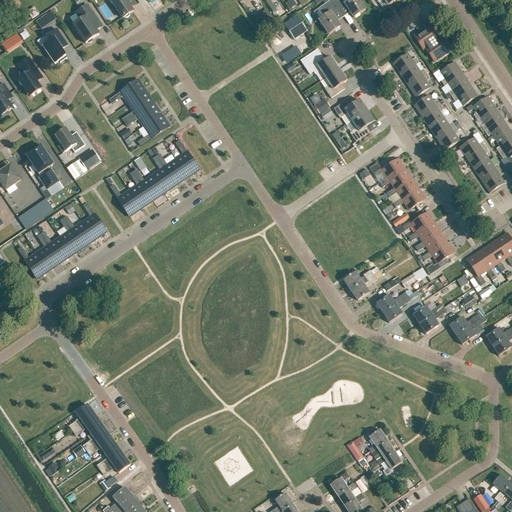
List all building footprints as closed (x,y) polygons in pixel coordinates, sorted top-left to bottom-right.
[(133,12),(131,9),(136,6),(131,0),(118,0),(119,0),(113,4),(123,19),(124,18),(126,19),(129,17),(129,15),(133,12)] [(292,0),(291,0),(285,4),(289,10),(297,6),(292,0)] [(323,2),(325,5),(320,8),(326,16),(319,21),(329,35),(340,28),(332,15),(339,10),(332,0),(331,0),(316,0),(315,1),(317,5),(323,2)] [(332,0),(339,10),(345,6),(354,19),(365,11),(358,0),(350,0),(349,1),(347,0),(332,0)] [(99,35),(96,31),(102,27),(97,20),(87,6),(76,14),(81,21),(73,26),(86,44),(87,43),(89,44),(92,42),(92,40),(99,35)] [(34,8),(27,13),(32,20),(39,15),(34,8)] [(55,21),(50,13),(36,23),(41,30),(55,21)] [(269,24),(262,14),(253,19),(260,30),(269,24)] [(294,41),(308,32),(297,16),(283,25),(294,41)] [(441,38),(437,32),(441,29),(434,18),(423,25),(426,30),(414,38),(423,51),(425,50),(434,63),(452,50),(443,37),(441,38)] [(67,59),(61,51),(67,47),(68,47),(57,30),(46,37),(50,43),(43,48),(55,65),(59,62),(60,64),(67,59)] [(23,45),(17,35),(1,46),(8,55),(23,45)] [(321,72),(325,79),(339,70),(331,58),(325,62),(318,50),(300,62),(310,76),(313,73),(315,76),(321,72)] [(416,66),(419,64),(415,59),(412,61),(408,55),(393,65),(401,76),(416,66)] [(41,90),(37,83),(42,79),(40,76),(29,59),(19,66),(25,75),(18,80),(30,98),(41,90)] [(289,73),(298,68),(294,62),(285,67),(289,73)] [(447,85),(462,75),(455,63),(440,73),(444,80),(441,82),(444,87),(448,85),(447,85)] [(420,72),(416,66),(401,76),(408,87),(426,75),(423,70),(420,72)] [(339,70),(325,79),(330,86),(325,90),(331,100),(345,90),(341,86),(347,82),(339,70)] [(426,75),(408,87),(416,99),(431,89),(426,82),(430,80),(426,75)] [(452,98),(470,86),(462,75),(447,85),(448,85),(452,91),(448,93),(449,94),(452,98)] [(128,105),(146,93),(138,81),(120,93),(109,101),(112,105),(123,97),(128,105)] [(12,110),(7,102),(12,99),(10,96),(3,86),(0,87),(0,117),(1,119),(8,115),(7,113),(12,110)] [(470,86),(452,98),(455,103),(458,101),(463,107),(478,97),(470,86)] [(125,124),(154,104),(146,93),(128,105),(133,113),(122,120),(125,124)] [(422,118),(440,106),(437,101),(433,103),(429,97),(414,107),(422,118)] [(480,119),(495,109),(487,98),(473,108),(477,114),(473,116),(477,122),(480,119)] [(320,114),(331,107),(325,99),(314,106),(320,114)] [(352,121),(366,112),(359,101),(353,105),(349,100),(334,110),(340,119),(347,114),(352,121)] [(154,104),(125,124),(127,128),(138,120),(144,128),(162,116),(154,104)] [(429,129),(444,119),(440,113),(443,111),(440,106),(422,118),(429,129)] [(324,121),(332,115),(329,109),(320,115),(324,121)] [(484,133),(503,120),(495,109),(480,119),(484,125),(481,127),(484,133)] [(366,112),(352,121),(357,128),(349,134),(356,143),(371,133),(367,127),(374,123),(366,112)] [(162,116),(144,128),(149,136),(138,143),(140,147),(151,140),(152,140),(170,128),(162,116)] [(437,140),(455,128),(452,123),(448,126),(444,119),(429,129),(437,140)] [(495,141),(510,131),(503,120),(484,133),(488,137),(491,135),(495,141)] [(455,128),(437,140),(444,152),(459,142),(455,135),(458,133),(455,128)] [(129,129),(120,135),(124,141),(132,135),(129,129)] [(73,140),(66,130),(64,131),(63,130),(59,133),(59,134),(55,137),(61,146),(59,147),(63,154),(66,152),(71,149),(75,153),(85,146),(78,136),(73,140)] [(499,155),(511,146),(511,134),(510,131),(495,141),(499,147),(496,150),(499,155)] [(467,160),(485,148),(482,143),(478,145),(474,139),(459,149),(467,160)] [(183,155),(175,161),(187,179),(199,171),(187,153),(179,142),(176,144),(183,155)] [(54,165),(41,146),(31,153),(30,152),(24,156),(28,162),(30,161),(39,175),(43,172),(45,174),(39,178),(47,191),(59,182),(51,170),(50,171),(48,169),(54,165)] [(511,146),(499,155),(503,160),(506,157),(510,164),(511,162),(511,146)] [(474,172),(489,162),(485,155),(488,153),(485,148),(467,160),(474,172)] [(87,170),(101,161),(93,150),(79,159),(87,170)] [(176,187),(187,179),(175,161),(167,166),(160,155),(156,157),(176,187)] [(165,194),(176,187),(156,157),(153,160),(160,171),(152,176),(165,194)] [(139,171),(145,167),(138,158),(132,161),(139,171)] [(65,168),(74,180),(86,172),(77,160),(65,168)] [(389,182),(405,170),(399,160),(382,171),(381,169),(372,175),(375,179),(383,174),(385,177),(387,179),(389,182)] [(482,183),(500,170),(497,165),(493,168),(489,162),(474,172),(482,183)] [(20,181),(11,167),(4,171),(3,170),(0,171),(0,181),(6,191),(20,181)] [(137,170),(133,173),(153,202),(165,194),(152,176),(145,181),(137,170)] [(395,191),(412,180),(405,170),(389,182),(387,179),(384,182),(379,185),(382,189),(390,184),(394,190),(395,191)] [(500,170),(482,183),(489,194),(504,184),(500,178),(503,175),(500,170)] [(366,171),(359,176),(362,181),(370,176),(366,171)] [(142,210),(153,202),(133,173),(130,175),(137,186),(129,192),(142,210)] [(383,174),(375,179),(379,185),(384,182),(387,179),(385,177),(383,174)] [(402,201),(419,190),(412,180),(395,191),(394,190),(386,195),(389,199),(397,194),(401,200),(402,201)] [(130,218),(142,210),(129,192),(122,197),(114,186),(110,188),(118,199),(118,200),(130,218)] [(426,200),(419,190),(402,201),(401,200),(393,205),(394,207),(395,209),(404,204),(409,212),(426,200)] [(83,223),(95,242),(99,238),(107,234),(94,215),(87,204),(83,207),(90,218),(83,223)] [(392,205),(382,212),(385,216),(395,209),(394,207),(393,205),(392,205)] [(70,206),(65,209),(70,216),(75,213),(70,206)] [(35,209),(24,216),(31,226),(42,219),(35,209)] [(396,227),(409,218),(406,214),(393,223),(396,227)] [(417,235),(434,224),(428,214),(411,225),(410,223),(402,229),(404,233),(412,228),(416,233),(417,235)] [(67,217),(64,220),(83,249),(89,245),(95,242),(83,223),(75,229),(67,217)] [(79,252),(83,249),(64,220),(60,222),(67,234),(60,239),(72,257),(79,252)] [(424,245),(441,234),(434,224),(417,235),(416,233),(408,238),(411,242),(419,237),(423,243),(424,245)] [(399,236),(404,233),(402,229),(400,226),(395,229),(399,236)] [(72,257),(60,239),(52,244),(44,233),(41,235),(60,265),(69,259),(72,257)] [(430,255),(448,244),(441,234),(424,245),(423,243),(415,248),(418,253),(425,247),(429,253),(430,255)] [(508,258),(506,259),(511,267),(511,266),(511,258),(510,257),(511,255),(511,241),(507,234),(497,241),(508,258)] [(44,249),(37,254),(49,272),(59,266),(60,265),(41,235),(37,238),(44,249)] [(501,263),(506,259),(508,258),(497,241),(487,248),(498,265),(496,266),(501,274),(506,271),(501,263)] [(430,255),(429,253),(421,258),(423,260),(424,263),(432,258),(438,265),(446,260),(454,254),(448,244),(430,255)] [(48,273),(49,272),(37,254),(29,259),(21,248),(18,251),(25,262),(37,280),(38,280),(48,273)] [(498,265),(487,248),(477,254),(488,271),(486,273),(491,280),(496,277),(490,270),(496,266),(498,265)] [(481,276),(486,273),(488,271),(477,254),(467,261),(478,278),(476,279),(481,287),(486,284),(481,276)] [(449,264),(446,260),(438,265),(440,269),(449,264)] [(377,267),(371,271),(374,276),(380,272),(377,267)] [(355,274),(344,281),(350,292),(362,284),(374,276),(371,271),(371,270),(363,276),(363,277),(359,280),(355,274)] [(380,272),(374,276),(377,280),(383,276),(380,272)] [(405,288),(417,280),(413,274),(401,282),(405,288)] [(362,284),(350,292),(357,302),(369,295),(365,289),(377,280),(374,276),(362,284)] [(384,287),(387,292),(401,283),(398,278),(384,287)] [(481,300),(491,293),(488,289),(479,296),(481,300)] [(414,293),(407,298),(383,315),(389,324),(402,315),(398,310),(416,297),(414,293)] [(383,315),(407,298),(405,294),(393,302),(389,296),(376,305),(383,315)] [(466,309),(477,302),(472,296),(462,302),(466,309)] [(444,309),(447,313),(452,309),(457,306),(454,302),(450,304),(451,305),(444,309)] [(426,307),(413,316),(419,326),(444,309),(441,305),(430,313),(426,307)] [(435,321),(444,315),(447,313),(444,309),(419,326),(426,335),(439,326),(435,321)] [(456,337),(480,320),(478,316),(466,324),(462,318),(449,327),(456,337)] [(480,320),(456,337),(462,346),(475,337),(471,331),(480,326),(483,323),(480,320)] [(480,326),(471,331),(475,337),(478,337),(485,333),(480,326)] [(511,328),(503,335),(499,329),(485,338),(492,347),(511,333),(511,328)] [(511,333),(492,347),(498,357),(511,348),(508,342),(511,339),(511,333)] [(69,427),(72,432),(95,416),(88,405),(76,414),(80,419),(75,422),(75,423),(69,427)] [(95,416),(72,432),(76,437),(87,429),(90,434),(102,426),(95,416)] [(102,426),(90,434),(94,439),(83,447),(86,452),(109,436),(102,426)] [(61,431),(53,436),(57,442),(64,437),(61,431)] [(375,446),(368,451),(370,454),(371,455),(372,455),(378,451),(377,449),(387,442),(379,431),(369,438),(375,446)] [(101,449),(104,454),(116,446),(109,436),(86,452),(90,457),(101,449)] [(378,451),(372,455),(376,461),(375,461),(379,466),(385,462),(384,460),(394,453),(387,442),(377,449),(378,451)] [(347,447),(358,462),(363,459),(352,443),(347,447)] [(77,458),(85,452),(81,446),(73,451),(77,458)] [(123,455),(116,446),(104,454),(108,459),(97,467),(100,471),(123,455)] [(51,449),(41,456),(44,461),(54,454),(51,449)] [(385,462),(379,466),(383,472),(386,477),(393,472),(392,471),(402,464),(394,453),(384,460),(385,462)] [(123,455),(100,471),(104,476),(110,472),(115,469),(119,474),(130,466),(123,455)] [(363,460),(359,463),(363,469),(367,465),(363,460)] [(375,461),(370,465),(374,470),(379,466),(375,461)] [(55,463),(47,468),(51,474),(59,469),(55,463)] [(340,479),(330,486),(338,497),(348,490),(347,488),(343,483),(349,478),(346,473),(339,478),(340,479)] [(364,476),(360,480),(364,486),(369,483),(364,476)] [(503,495),(511,485),(500,476),(492,485),(500,492),(494,500),(498,503),(505,496),(503,495)] [(348,490),(338,497),(345,508),(355,501),(354,499),(361,495),(357,489),(353,484),(347,488),(348,490)] [(511,486),(511,485),(503,495),(505,496),(511,501),(505,509),(508,511),(509,511),(511,508),(511,486)] [(103,511),(114,511),(132,497),(125,488),(112,498),(116,503),(110,509),(108,507),(103,511)] [(72,495),(66,499),(70,504),(76,500),(72,495)] [(283,511),(293,506),(285,495),(275,501),(280,509),(276,511),(283,511)] [(355,501),(345,508),(347,511),(362,511),(357,504),(364,500),(361,495),(354,499),(355,501)] [(481,511),(483,511),(488,509),(481,496),(474,501),(481,511)] [(123,511),(131,511),(139,506),(132,497),(114,511),(122,511),(123,511)] [(468,501),(462,505),(466,511),(471,511),(474,511),(468,501)]
